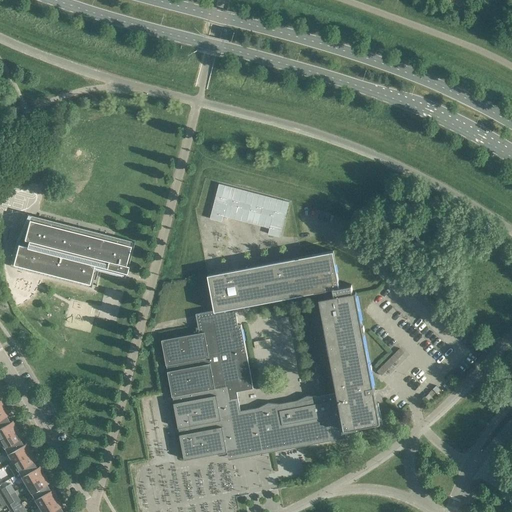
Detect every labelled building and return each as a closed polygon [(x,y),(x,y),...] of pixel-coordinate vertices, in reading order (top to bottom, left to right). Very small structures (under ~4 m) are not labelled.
[(213,182),(204,217),(216,220),(217,213),(264,225),(262,231),(274,234),(283,199),(213,182)] [(131,241),(38,217),(34,232),(30,231),(26,246),(18,244),(12,264),(15,265),(14,267),(36,273),(37,271),(89,284),(94,265),(123,273),(125,264),(131,241)] [(380,422),(376,397),(356,291),(353,292),(351,284),(340,286),(333,251),(302,257),(219,272),(219,271),(213,272),(214,273),(208,274),(214,310),(196,314),(199,332),(162,339),(184,459),(253,446),(254,455),(346,438),(344,429),(380,422)] [(9,422),(7,419),(0,422),(0,438),(17,428),(12,420),(9,422)] [(21,437),(17,428),(0,438),(0,441),(5,451),(21,441),(19,438),(21,437)] [(23,444),(21,441),(5,451),(12,462),(30,451),(25,443),(23,444)] [(35,459),(30,451),(12,462),(19,473),(34,464),(32,461),(35,459)] [(36,467),(34,464),(19,473),(25,485),(43,474),(39,466),(36,467)] [(48,482),(43,474),(25,485),(32,496),(48,487),(46,484),(48,482)] [(5,487),(1,489),(5,497),(9,494),(5,487)] [(50,490),(48,487),(32,496),(39,507),(57,497),(52,488),(50,490)] [(14,502),(9,494),(5,497),(9,504),(14,502)] [(62,505),(57,497),(39,507),(41,511),(56,511),(61,509),(59,506),(62,505)]
